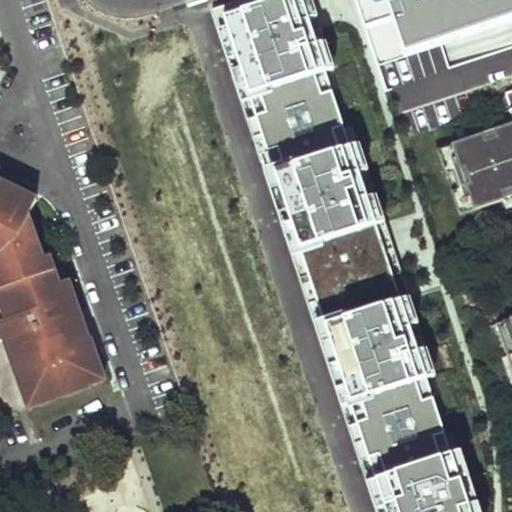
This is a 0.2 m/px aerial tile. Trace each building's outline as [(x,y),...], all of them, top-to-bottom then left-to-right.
[(301,0),(300,0),(226,23),(251,103),(302,87),(293,61),(318,54),(301,0)] [(310,0),(318,23),(313,24),(330,75),(392,55),(383,30),(388,29),(379,0),(310,0)] [(511,0),(386,0),(403,54),(511,19),(511,0)] [(122,58),(91,66),(110,135),(140,127),(122,58)] [(483,140),(439,154),(460,219),(511,201),(511,323),(488,332),(509,395),(511,393),(511,96),(506,98),(511,115),(504,117),(509,131),(495,136),(497,143),(485,146),(483,140)] [(332,104),(259,128),(276,178),(349,154),(332,104)] [(495,136),(483,140),(485,146),(497,143),(495,136)] [(120,159),(136,208),(167,197),(150,148),(120,159)] [(359,178),(282,202),(308,281),(384,256),(359,178)] [(0,284),(12,319),(6,321),(0,322),(0,329),(28,409),(90,388),(89,386),(104,381),(89,340),(87,340),(77,312),(67,282),(57,285),(52,287),(42,259),(31,227),(25,224),(36,202),(9,188),(0,183),(0,284)] [(42,259),(52,287),(57,285),(48,257),(42,259)] [(360,268),(310,284),(330,347),(355,339),(357,344),(404,329),(402,324),(405,323),(386,265),(361,273),(360,268)] [(0,304),(6,321),(12,319),(0,284),(0,304)] [(409,332),(333,357),(358,435),(434,410),(409,332)] [(441,434),(366,459),(382,509),(458,485),(441,434)]
